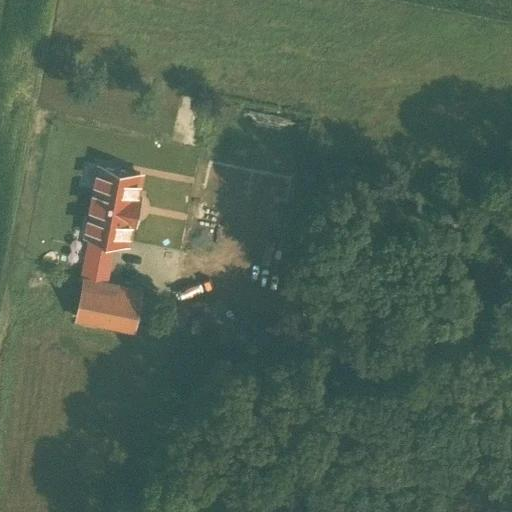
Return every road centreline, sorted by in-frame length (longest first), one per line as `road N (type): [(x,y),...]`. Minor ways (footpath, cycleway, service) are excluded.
road 1 (unknown): [(511,259),(8,177)]
road 2 (unclassified): [(257,511),(511,270)]
